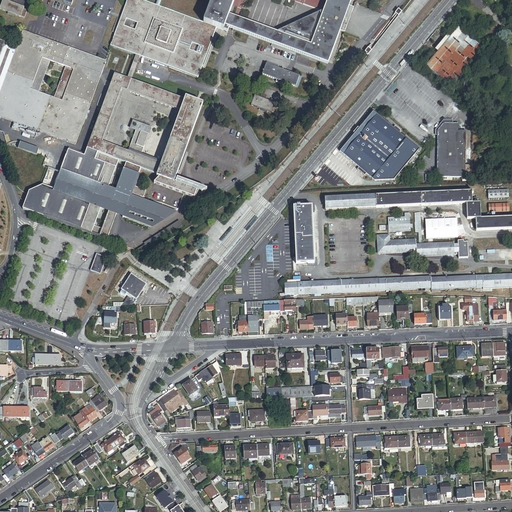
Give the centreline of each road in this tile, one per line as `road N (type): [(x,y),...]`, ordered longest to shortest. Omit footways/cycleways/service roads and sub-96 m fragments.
road 1 (tertiary): [(450,0),(200,297),(171,347)]
road 2 (residential): [(511,419),(154,440)]
road 3 (residential): [(511,331),(171,347)]
road 4 (residential): [(0,500),(115,420),(121,402),(97,366)]
